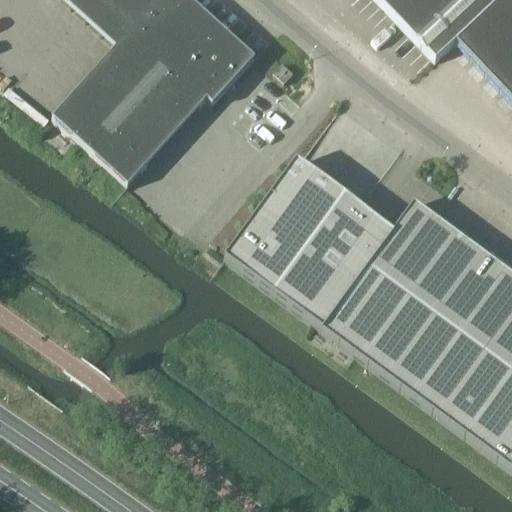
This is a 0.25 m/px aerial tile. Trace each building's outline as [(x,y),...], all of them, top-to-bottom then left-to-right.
[(50,124),(126,193),(205,105),(211,111),(252,65),(181,0),(55,0),(115,54),(50,124)] [(370,0),(434,67),(454,48),(505,0),(370,0)] [(511,0),(505,0),(454,48),(456,49),(511,108),(511,0)] [(282,89),(291,79),(280,69),(271,79),(282,89)] [(391,239),(297,169),(294,167),(265,207),(261,205),(258,210),(261,212),(223,264),(324,339),(511,476),(511,283),(412,210),(391,239)]
